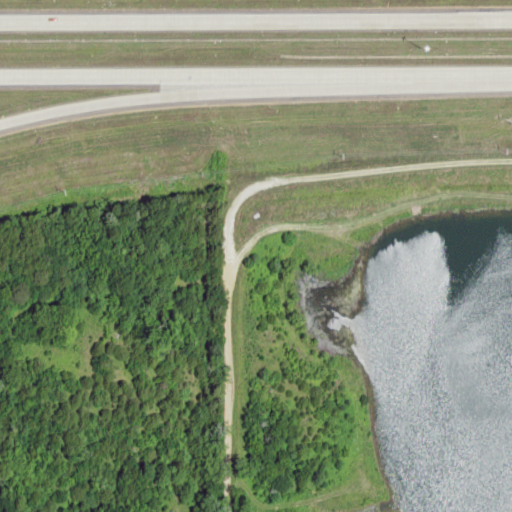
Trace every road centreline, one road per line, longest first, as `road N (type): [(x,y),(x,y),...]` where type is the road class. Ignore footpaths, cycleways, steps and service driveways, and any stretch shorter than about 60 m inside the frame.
road 1 (residential): [(225,511),(224,211),(244,192),(298,177),(511,160)]
road 2 (motorway): [(511,18),(0,21)]
road 3 (motorway): [(155,83),(511,82)]
road 4 (motorway): [(0,122),(155,83)]
road 5 (motorway): [(0,82),(155,83)]
